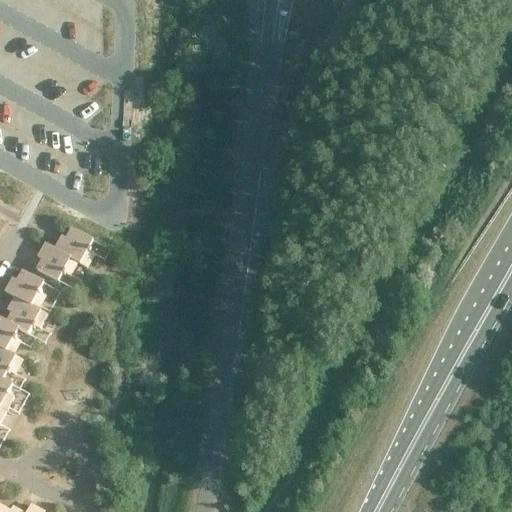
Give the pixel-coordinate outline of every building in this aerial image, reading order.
[(0,104),(0,117),(24,127),(28,116),(0,104)] [(59,242),(54,251),(76,262),(87,268),(94,254),(90,252),(91,250),(88,249),(92,241),(70,230),(63,245),(59,242)] [(76,262),(54,251),(44,245),(39,254),(43,256),(36,271),(58,282),(61,274),(64,275),(65,273),(69,276),(76,262)] [(5,294),(15,299),(37,311),(45,298),(41,295),(42,294),(39,292),(43,284),(22,273),(14,287),(10,285),(5,294)] [(14,310),(7,323),(18,330),(27,336),(32,328),(34,330),(35,328),(39,330),(47,316),(37,311),(15,299),(10,307),(14,310)] [(0,349),(12,356),(20,343),(16,341),(17,339),(14,337),(18,330),(7,323),(0,319),(0,349)] [(0,379),(3,381),(6,374),(9,375),(10,373),(14,375),(22,362),(12,356),(0,349),(0,379)] [(0,409),(6,413),(14,399),(10,397),(11,395),(8,393),(12,386),(3,381),(0,379),(0,409)]
